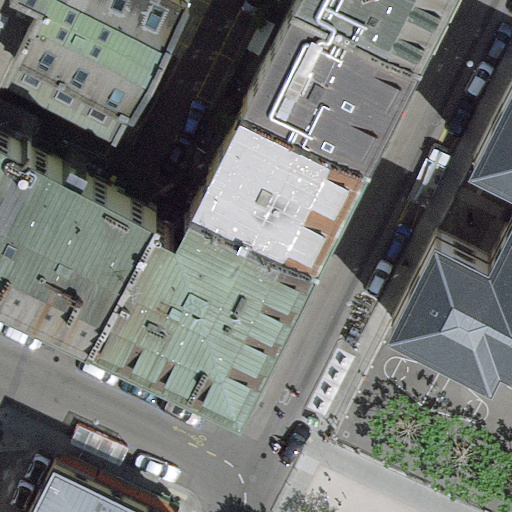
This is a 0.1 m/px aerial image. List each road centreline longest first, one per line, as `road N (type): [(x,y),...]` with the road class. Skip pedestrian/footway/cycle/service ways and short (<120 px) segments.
road 1 (residential): [(261,483),(281,421),(494,0)]
road 2 (residential): [(0,358),(261,483)]
